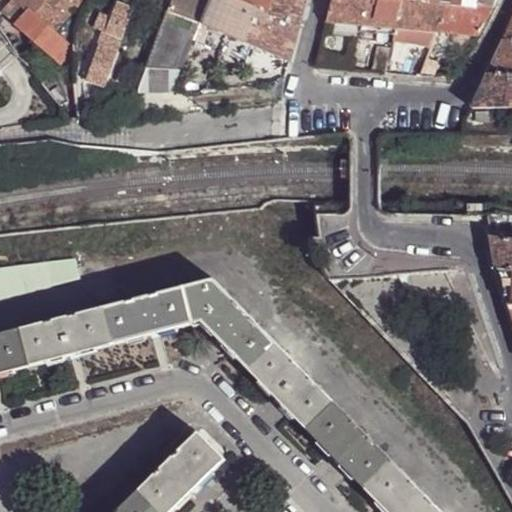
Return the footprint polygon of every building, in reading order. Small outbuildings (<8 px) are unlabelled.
[(13,0),(3,12),(17,24),(29,11),(16,0),(13,0)] [(68,16),(81,1),(80,0),(16,0),(29,11),(17,24),(16,25),(60,64),(67,43),(72,20),(68,16)] [(171,0),(168,12),(139,93),(164,92),(171,91),(198,24),(201,25),(202,22),(210,0),(171,0)] [(295,43),(300,25),(240,0),(210,0),(202,22),(290,62),(295,43)] [(304,10),(307,0),(240,0),(300,25),(304,10)] [(332,0),(326,23),(360,26),(366,0),(332,0)] [(395,29),(402,1),(387,0),(366,0),(360,26),(395,29)] [(495,0),(439,0),(439,4),(447,4),(494,8),(495,0)] [(429,51),(436,33),(447,4),(439,4),(422,2),(402,1),(395,29),(394,35),(389,54),(385,74),(394,75),(411,76),(420,49),(429,51)] [(106,33),(122,39),(133,9),(117,3),(106,33)] [(478,36),(494,8),(447,4),(436,33),(478,36)] [(359,32),(394,35),(395,29),(360,26),(359,32)] [(87,81),(105,88),(122,39),(106,33),(104,33),(87,81)] [(188,58),(207,66),(214,48),(195,39),(188,58)] [(511,40),(504,40),(488,74),(511,75),(511,40)] [(377,74),(385,74),(389,54),(382,52),(377,74)] [(178,81),(197,89),(207,66),(188,58),(178,81)] [(511,75),(488,74),(472,110),(511,109),(511,75)] [(511,304),(511,238),(491,235),(488,235),(492,252),(497,267),(504,289),(509,305),(511,304)] [(0,298),(77,278),(73,262),(72,260),(0,268),(0,298)] [(0,334),(0,373),(34,365),(140,338),(202,322),(214,335),(260,382),(335,459),(386,511),(440,511),(214,280),(0,334)] [(171,511),(188,496),(225,460),(198,433),(117,511),(171,511)]
